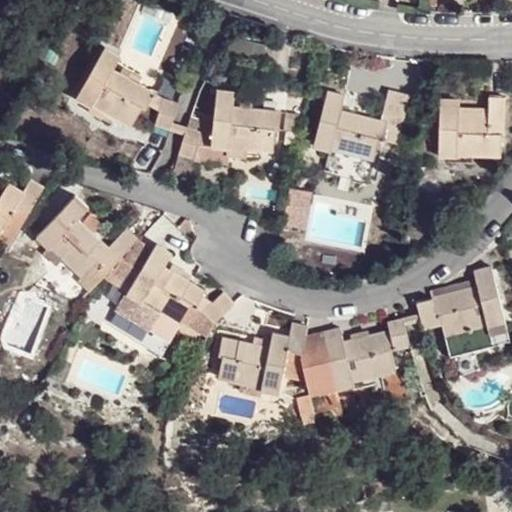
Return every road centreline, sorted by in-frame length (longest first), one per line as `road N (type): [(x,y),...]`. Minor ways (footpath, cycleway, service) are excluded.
road 1 (residential): [(511,184),(439,266),(401,285),(318,299),(245,266),(208,217),(0,149)]
road 2 (residential): [(511,34),(367,36),(268,0)]
